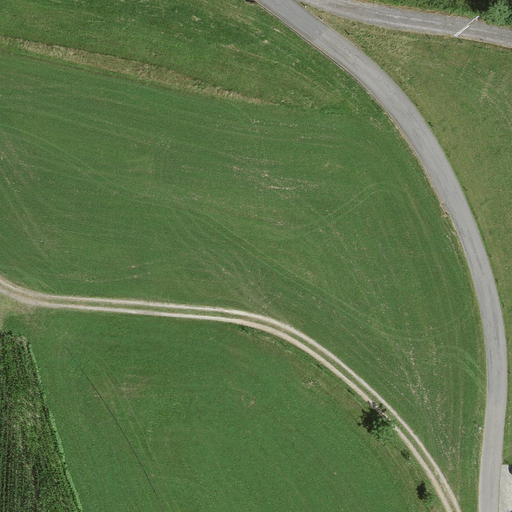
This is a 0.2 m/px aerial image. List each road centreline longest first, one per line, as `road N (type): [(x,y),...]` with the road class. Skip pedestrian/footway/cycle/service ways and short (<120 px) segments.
road 1 (residential): [(272,0),(396,101),(461,212),(485,282),(497,356),(489,511)]
road 2 (track): [(11,293),(219,315),(283,331),(335,363),(395,421),(455,511)]
road 3 (track): [(324,0),(511,35)]
